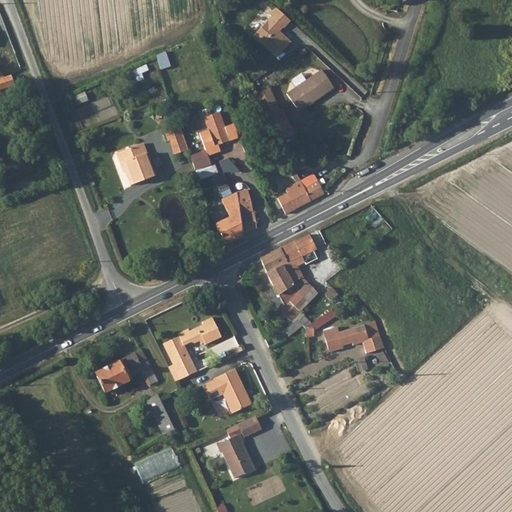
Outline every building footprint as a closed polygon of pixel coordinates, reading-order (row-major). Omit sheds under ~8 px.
[(278,9),(255,35),(278,56),(292,42),(281,32),(291,21),(278,9)] [(226,35),(220,38),(229,54),(234,51),(226,35)] [(168,52),(158,55),(163,69),(172,67),(168,52)] [(309,102),(311,105),(334,89),(322,72),(306,82),(302,75),(291,82),(296,89),(287,96),(297,110),(309,102)] [(10,78),(0,81),(0,92),(13,87),(10,78)] [(265,90),(253,98),(270,130),(286,120),(279,109),(277,111),(265,90)] [(309,102),(297,110),(299,113),(311,105),(309,102)] [(215,148),(236,139),(232,131),(222,134),(215,115),(200,121),(205,133),(196,136),(204,159),(217,154),(215,148)] [(187,149),(187,148),(179,127),(164,134),(166,141),(168,141),(174,154),(187,149)] [(245,142),(241,129),(232,131),(236,139),(238,145),(245,142)] [(128,174),(133,186),(153,178),(139,146),(117,156),(125,175),(128,174)] [(128,174),(125,175),(130,187),(133,186),(128,174)] [(304,188),(311,202),(317,198),(325,194),(318,181),(304,188)] [(311,202),(304,188),(301,182),(285,189),(287,194),(277,198),(285,215),(311,202)] [(247,190),(235,193),(241,237),(255,230),(254,212),(252,213),(247,190)] [(241,237),(235,193),(233,194),(221,200),(227,210),(230,217),(217,224),(224,246),(241,237)] [(208,201),(217,224),(230,217),(227,210),(217,215),(215,210),(218,209),(214,198),(208,201)] [(283,266),(291,282),(302,277),(294,261),(316,249),(309,234),(281,248),(288,264),(283,266)] [(294,287),(291,282),(283,266),(288,264),(281,248),(260,259),(278,294),(294,287)] [(316,252),(306,256),(308,263),(318,259),(316,252)] [(287,302),(300,311),(317,293),(305,282),(287,302)] [(334,288),(326,294),(333,302),(340,295),(334,288)] [(300,311),(287,302),(279,309),(289,321),(300,311)] [(333,307),(321,314),(323,319),(336,313),(333,307)] [(179,338),(163,344),(177,376),(194,368),(183,346),(190,343),(194,344),(199,342),(199,343),(203,342),(205,346),(221,338),(211,319),(201,323),(203,326),(189,333),(188,330),(178,335),(179,338)] [(326,323),(324,321),(314,327),(314,330),(326,323)] [(384,347),(375,321),(349,329),(348,324),(322,332),(329,352),(341,348),(340,346),(352,342),(353,345),(364,341),(368,353),(384,347)] [(306,337),(314,337),(314,330),(314,327),(306,328),(306,337)] [(143,370),(142,369),(148,366),(141,351),(94,374),(105,394),(128,382),(127,379),(140,372),(143,370)] [(368,369),(364,358),(357,361),(361,371),(368,369)] [(148,387),(157,383),(148,366),(142,369),(143,370),(140,372),(148,387)] [(216,381),(202,388),(210,403),(223,396),(232,415),(252,406),(235,371),(215,380),(216,381)] [(147,402),(164,438),(176,432),(158,396),(147,402)] [(251,419),(221,433),(226,442),(213,449),(217,457),(219,456),(231,481),(250,472),(238,447),(240,446),(235,438),(238,437),(240,441),(257,432),(251,419)] [(174,450),(137,465),(144,482),(182,467),(174,450)]
